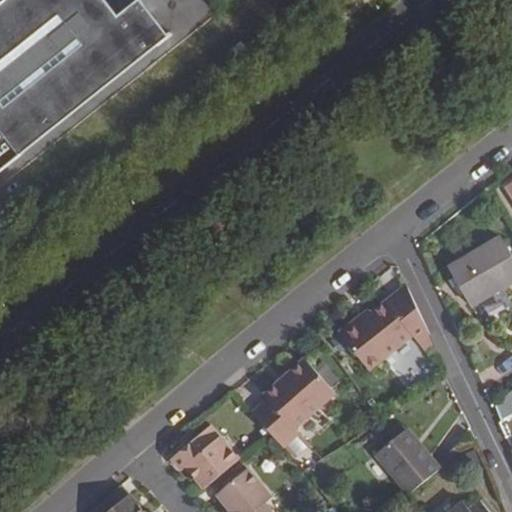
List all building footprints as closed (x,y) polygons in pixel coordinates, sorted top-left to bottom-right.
[(207,0),(0,0),(0,188),(219,14),(207,0)] [(511,185),(503,190),(511,206),(511,185)] [(511,257),(502,240),(451,268),(471,305),(511,281),(511,257)] [(417,342),(429,332),(406,287),(372,315),(364,322),(361,318),(339,335),(369,371),(412,336),(417,342)] [(498,296),(473,308),(480,321),(505,309),(498,296)] [(369,312),(361,318),(364,322),(372,315),(369,312)] [(267,404),(255,414),(274,436),(285,449),(298,437),(294,432),(309,419),(337,394),(307,360),(263,399),(267,404)] [(511,390),(496,402),(502,416),(511,411),(511,390)] [(309,419),(294,432),(298,437),(302,441),(317,428),(309,419)] [(207,492),(241,463),(213,429),(173,462),(184,474),(188,470),(207,492)] [(410,429),(406,432),(420,449),(424,445),(410,429)] [(410,496),(444,468),(424,445),(420,449),(406,432),(377,456),(410,496)] [(269,511),(267,508),(274,501),(250,473),(219,498),(231,511),(269,511)] [(142,511),(131,497),(122,487),(97,508),(91,511),(142,511)] [(465,504),(455,511),(491,511),(483,502),(472,511),(465,504)]
